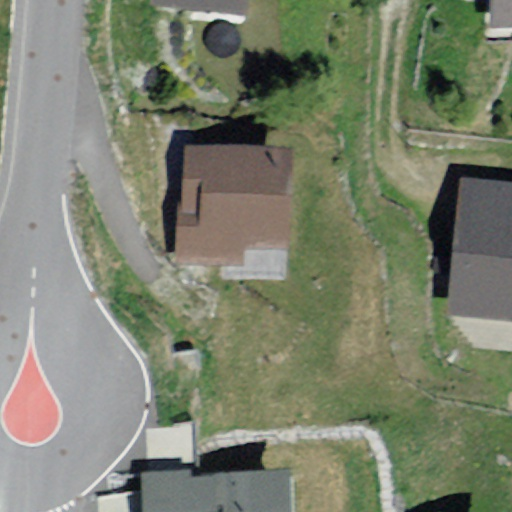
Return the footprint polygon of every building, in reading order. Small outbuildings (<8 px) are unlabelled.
[(263,0),(163,0),(163,14),(262,22),(263,0)] [(511,0),(487,0),(485,39),(511,40),(511,0)] [(302,162),(192,157),(187,264),(296,269),(302,162)] [(511,195),(466,192),(453,325),(511,330),(511,195)] [(298,511),(298,485),(147,487),(147,511),(298,511)]
